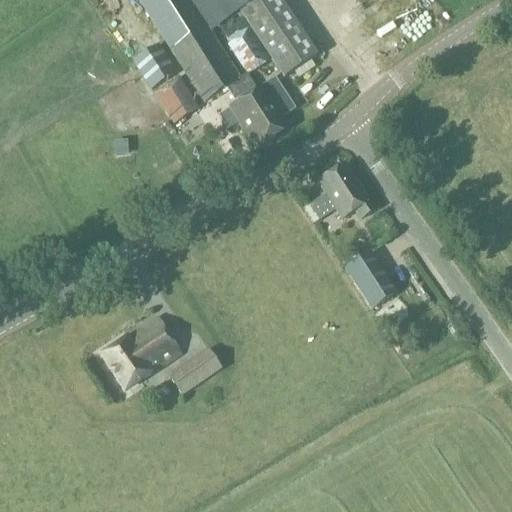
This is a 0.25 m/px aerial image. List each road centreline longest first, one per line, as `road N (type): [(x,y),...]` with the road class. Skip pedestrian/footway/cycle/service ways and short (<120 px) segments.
road 1 (tertiary): [(0,328),(343,125)]
road 2 (unclassified): [(511,360),(343,125)]
road 3 (tertiary): [(343,125),(511,5)]
